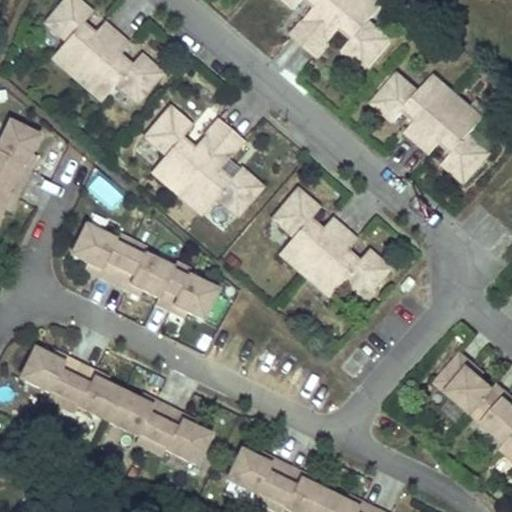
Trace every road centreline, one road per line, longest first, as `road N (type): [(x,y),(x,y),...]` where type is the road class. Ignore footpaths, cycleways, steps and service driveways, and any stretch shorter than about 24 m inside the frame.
road 1 (residential): [(468,277),(436,219),(176,0)]
road 2 (residential): [(19,272),(334,422)]
road 3 (residential): [(334,422),(468,277)]
road 4 (residential): [(334,422),(452,480),(490,511)]
road 5 (residential): [(72,151),(19,272)]
